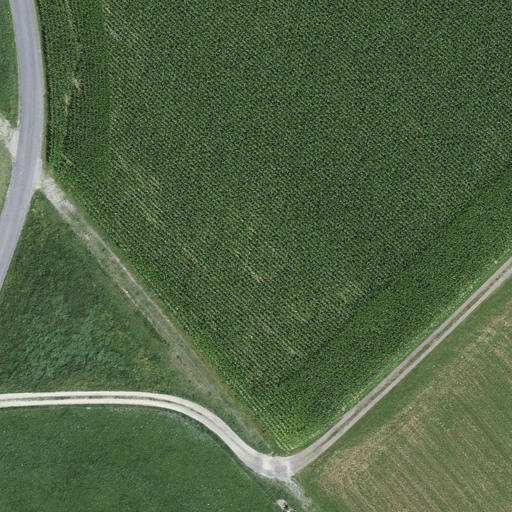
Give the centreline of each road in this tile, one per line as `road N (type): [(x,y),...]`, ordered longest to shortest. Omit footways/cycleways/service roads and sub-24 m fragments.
road 1 (track): [(0,405),(163,404),(200,415),(254,469),(293,470),(345,430),(511,263)]
road 2 (unclassified): [(20,0),(30,53),(29,137),(0,259)]
